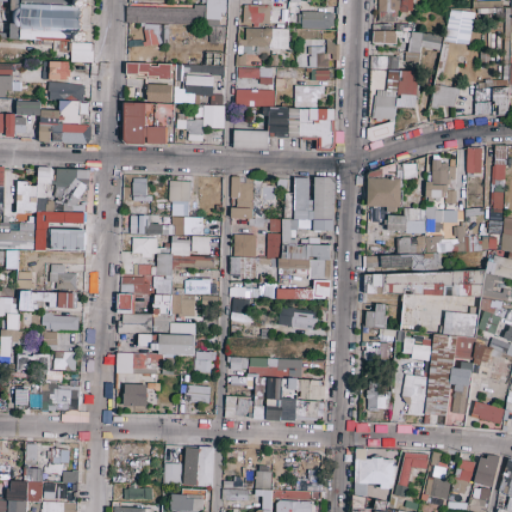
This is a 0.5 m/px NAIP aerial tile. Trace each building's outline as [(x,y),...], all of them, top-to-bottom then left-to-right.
[(10,39),(82,41),(82,19),(84,19),(84,0),(0,0),(0,1),(11,2),(10,39)] [(224,0),(205,0),(204,25),(219,25),(219,13),(224,13),(224,0)] [(377,0),(377,21),(394,22),(394,11),(411,12),(410,0),(377,0)] [(268,24),(269,5),(242,4),(241,23),(268,24)] [(125,5),(124,23),(202,24),(202,6),(125,5)] [(332,12),(301,12),(300,28),(332,29),(332,12)] [(167,23),(142,24),(143,45),(167,44),(167,23)] [(209,27),(208,42),(223,43),(223,27),(209,27)] [(287,28),(244,27),(243,39),(236,39),(236,46),(286,47),(287,28)] [(91,62),(92,43),(70,43),(70,62),(91,62)] [(0,74),(11,75),(11,63),(0,62),(0,74)]
